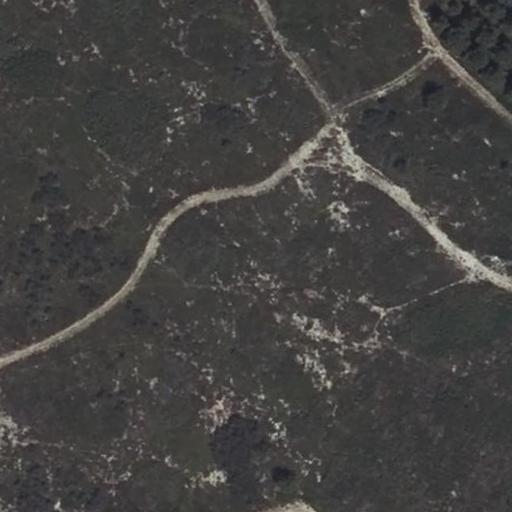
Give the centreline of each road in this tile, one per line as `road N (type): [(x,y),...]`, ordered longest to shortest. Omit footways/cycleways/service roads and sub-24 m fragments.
road 1 (track): [(0,357),(108,303),(175,213),(203,195),(257,185),(336,116)]
road 2 (track): [(417,0),(413,12),(433,49),(336,116)]
